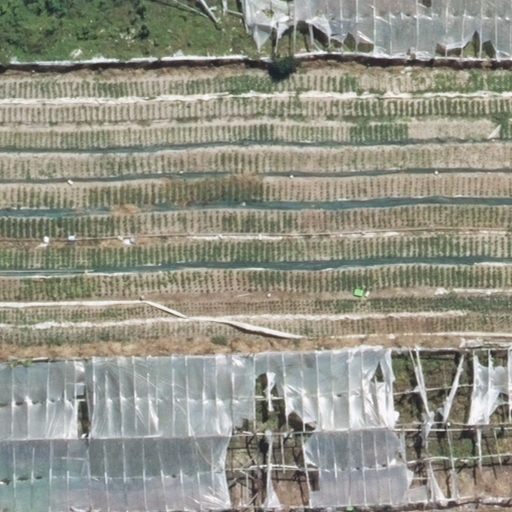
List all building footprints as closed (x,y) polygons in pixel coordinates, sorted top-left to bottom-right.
[(511,0),(0,0),(0,68),(414,55),(511,56),(511,0)] [(0,80),(0,157),(378,145),(511,149),(511,76),(349,72),(0,80)] [(0,178),(0,256),(339,242),(511,244),(511,170),(290,166),(0,178)] [(0,277),(0,345),(484,330),(511,329),(511,265),(87,272),(0,277)] [(511,342),(0,360),(0,511),(186,511),(511,505),(511,342)]
